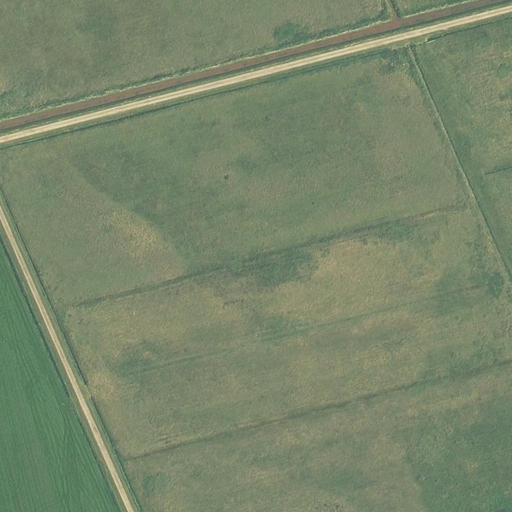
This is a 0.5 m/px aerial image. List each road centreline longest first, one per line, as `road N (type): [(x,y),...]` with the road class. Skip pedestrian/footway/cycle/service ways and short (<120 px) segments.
road 1 (track): [(511,8),(0,139)]
road 2 (track): [(0,220),(127,511)]
